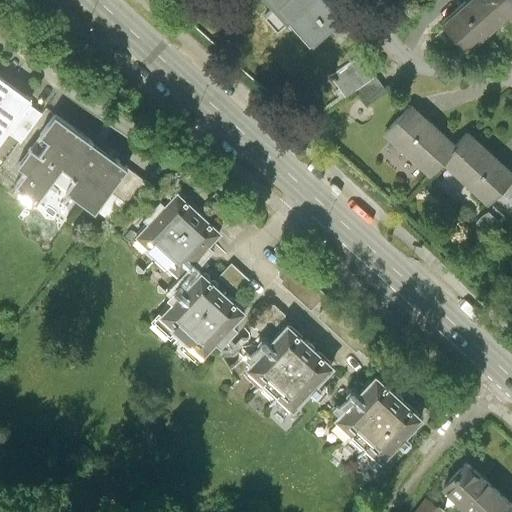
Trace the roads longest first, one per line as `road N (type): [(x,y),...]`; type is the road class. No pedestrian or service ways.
road 1 (primary): [(511,380),(94,0)]
road 2 (residential): [(375,0),(393,53),(414,72),(503,79),(511,87)]
